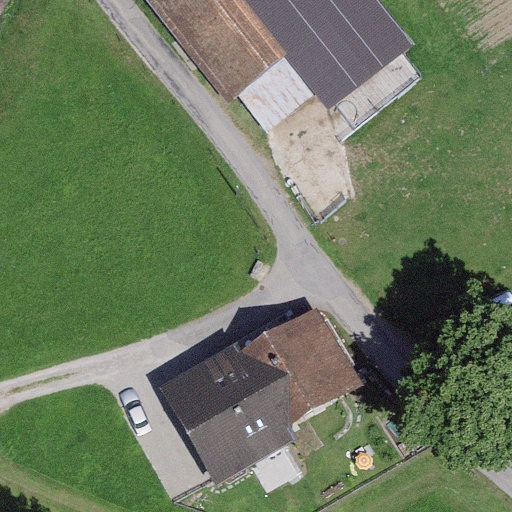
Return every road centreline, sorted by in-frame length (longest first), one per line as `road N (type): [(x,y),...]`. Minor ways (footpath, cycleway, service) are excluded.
road 1 (unclassified): [(511,471),(325,284),(115,0)]
road 2 (track): [(0,395),(129,367),(259,320),(325,284)]
